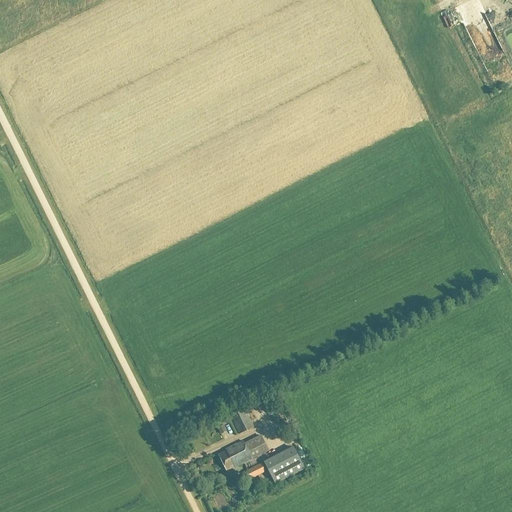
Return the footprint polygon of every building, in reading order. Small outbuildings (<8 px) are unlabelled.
[(254,428),(245,409),(230,417),(239,435),(254,428)] [(259,415),(262,422),(270,419),(266,411),(259,415)] [(269,452),(268,451),(261,435),(244,444),(244,445),(246,444),(248,446),(245,448),(252,460),(269,452)] [(252,460),(245,448),(248,446),(246,444),(244,445),(244,444),(243,443),(226,452),(227,453),(218,458),(226,472),(233,469),(234,470),(252,460)] [(290,449),(264,462),(268,471),(275,485),(305,470),(293,448),(290,449)] [(249,480),(264,473),(260,464),(245,471),(249,480)]
